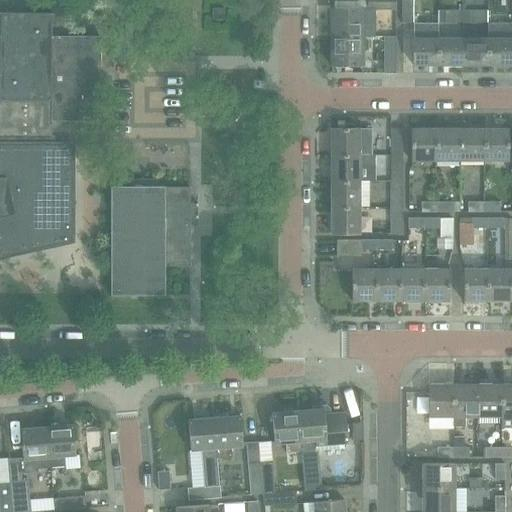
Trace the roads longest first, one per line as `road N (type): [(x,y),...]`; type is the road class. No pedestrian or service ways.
road 1 (residential): [(298,346),(0,343)]
road 2 (residential): [(298,346),(294,96)]
road 3 (residential): [(294,96),(511,97)]
road 4 (residential): [(123,386),(283,373),(298,346)]
road 5 (residential): [(387,511),(384,347)]
road 6 (residential): [(384,347),(511,346)]
road 7 (residential): [(133,511),(123,386)]
road 8 (residential): [(0,394),(123,386)]
